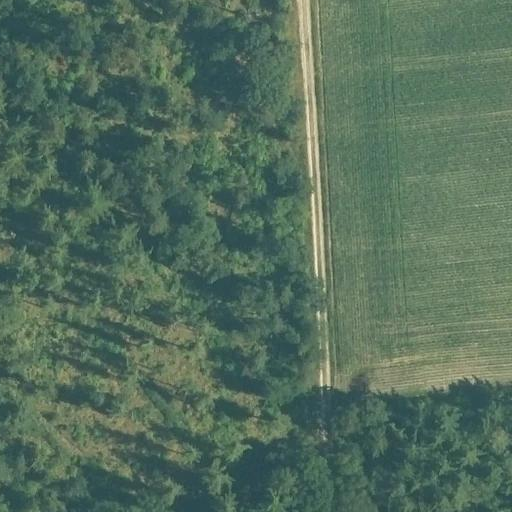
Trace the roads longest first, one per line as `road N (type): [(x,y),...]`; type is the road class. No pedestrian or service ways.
road 1 (track): [(296,0),(310,302),(331,511)]
road 2 (track): [(63,511),(181,484),(322,418)]
